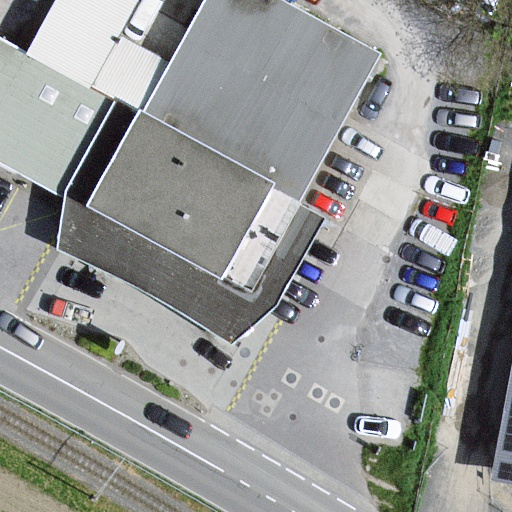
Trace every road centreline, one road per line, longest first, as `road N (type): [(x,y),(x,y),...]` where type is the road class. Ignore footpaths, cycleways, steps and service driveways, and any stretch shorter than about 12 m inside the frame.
road 1 (unknown): [(390,144),(267,496)]
road 2 (primary): [(0,348),(293,511)]
